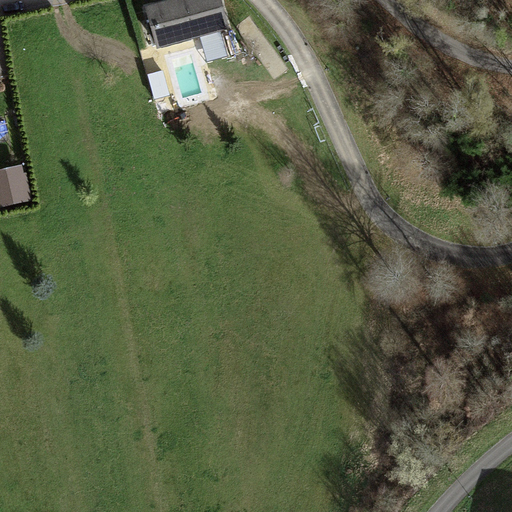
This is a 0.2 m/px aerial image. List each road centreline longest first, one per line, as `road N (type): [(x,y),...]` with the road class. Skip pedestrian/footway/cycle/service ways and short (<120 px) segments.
road 1 (unclassified): [(511,242),(448,252),(408,239),(359,193),(330,114),(253,0)]
road 2 (track): [(511,63),(478,62),(382,0)]
